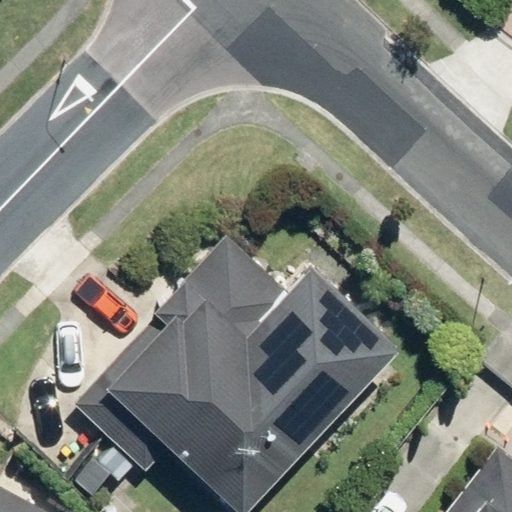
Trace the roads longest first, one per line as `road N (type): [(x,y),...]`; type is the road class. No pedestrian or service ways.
road 1 (tertiary): [(278,0),(511,202)]
road 2 (tertiary): [(0,209),(203,0)]
